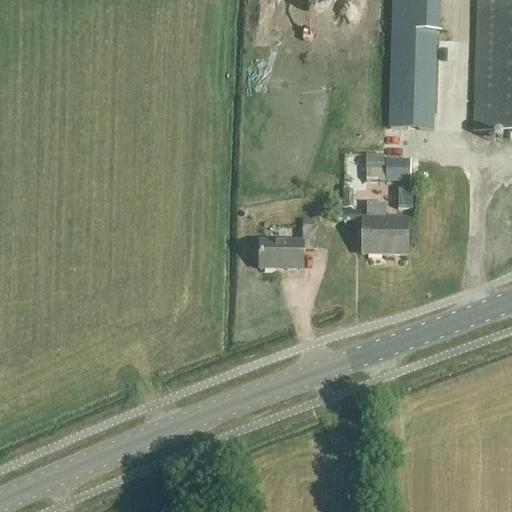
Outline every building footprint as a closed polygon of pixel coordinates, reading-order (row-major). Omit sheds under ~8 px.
[(444,35),(444,0),(395,0),(391,130),(433,132),(436,35),(444,35)] [(511,134),(511,0),(478,0),(475,134),(511,134)] [(366,158),(366,184),(386,183),(386,170),(384,170),(384,158),(366,158)] [(386,183),(409,183),(409,163),(385,163),(386,170),(386,183)] [(343,191),(343,210),(352,210),(351,191),(343,191)] [(398,192),(398,212),(413,212),(414,192),(398,192)] [(406,258),(407,224),(385,223),(385,207),(367,206),(367,223),(363,222),(362,257),(406,258)] [(360,214),(335,214),(335,224),(361,224),(360,214)] [(316,253),(316,229),(302,229),(302,245),(260,245),(259,273),(302,273),(302,253),(316,253)]
